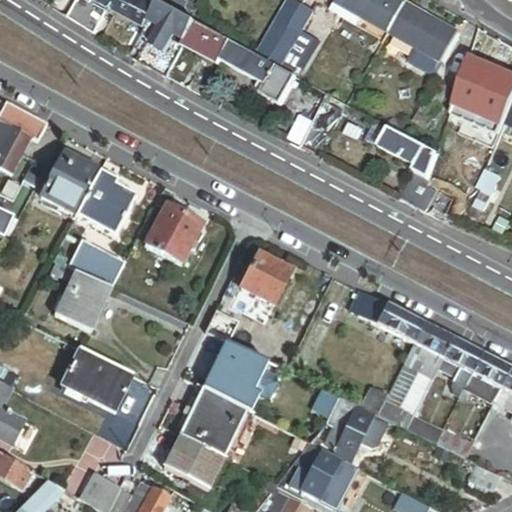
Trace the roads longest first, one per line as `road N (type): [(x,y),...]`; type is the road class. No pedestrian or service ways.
road 1 (secondary): [(511,285),(203,126),(0,1)]
road 2 (secondary): [(0,72),(511,344)]
